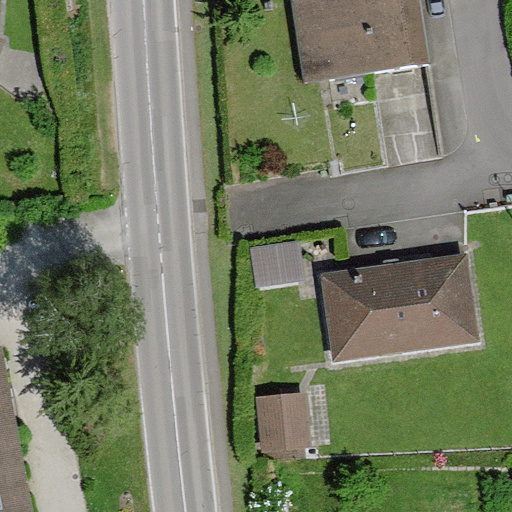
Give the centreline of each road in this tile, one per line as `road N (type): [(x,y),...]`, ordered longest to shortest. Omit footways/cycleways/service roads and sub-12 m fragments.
road 1 (secondary): [(151,0),(195,511)]
road 2 (residential): [(511,178),(506,179),(480,0)]
